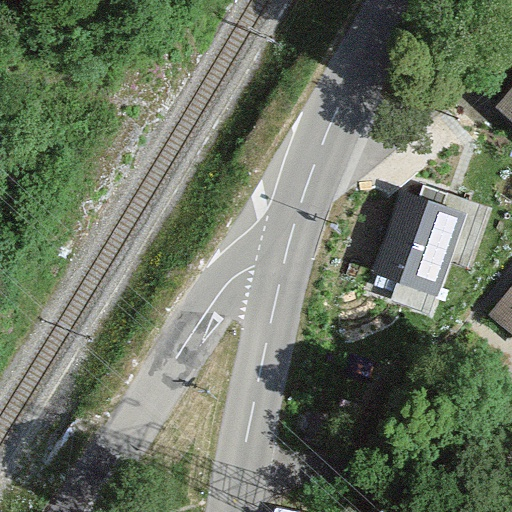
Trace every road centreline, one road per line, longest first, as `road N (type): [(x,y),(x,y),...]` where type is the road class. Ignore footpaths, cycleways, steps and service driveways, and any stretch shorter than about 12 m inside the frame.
road 1 (unclassified): [(82,511),(214,296),(242,269),(285,256)]
road 2 (tertiary): [(285,256),(332,117),(394,0)]
road 3 (tertiary): [(236,511),(285,256)]
road 4 (unknown): [(315,511),(451,459),(511,475)]
